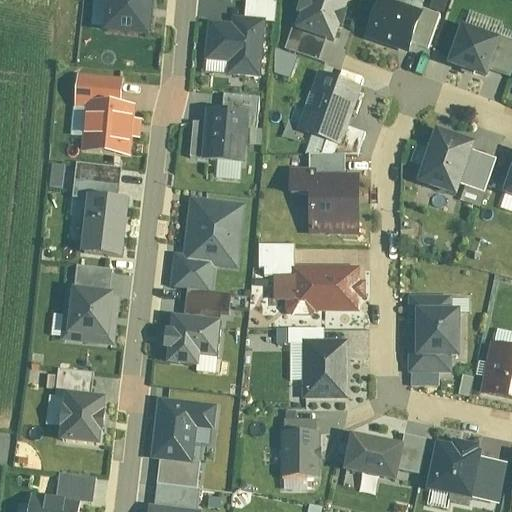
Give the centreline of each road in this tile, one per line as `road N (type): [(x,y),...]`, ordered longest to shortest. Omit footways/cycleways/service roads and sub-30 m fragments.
road 1 (residential): [(511,124),(414,92),(384,173),(386,403),(511,431)]
road 2 (residential): [(186,0),(118,511)]
